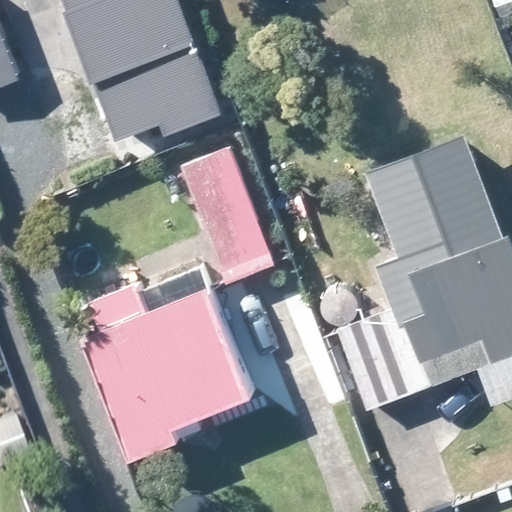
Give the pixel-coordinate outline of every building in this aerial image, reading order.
[(186,0),(65,0),(112,132),(161,115),(170,139),(228,119),(186,0)] [(239,2),(221,9),(233,34),(249,27),(239,2)] [(0,38),(0,77),(13,73),(0,38)] [(227,278),(273,260),(227,145),(182,164),(208,229),(227,278)] [(339,325),(372,404),(475,360),(495,405),(511,397),(511,245),(508,238),(511,235),(511,222),(486,163),(420,190),(428,208),(440,235),(375,262),(392,302),(339,325)] [(249,393),(206,285),(145,309),(133,280),(119,285),(89,298),(103,331),(81,339),(128,457),(177,437),(171,422),(196,413),(249,393)]
